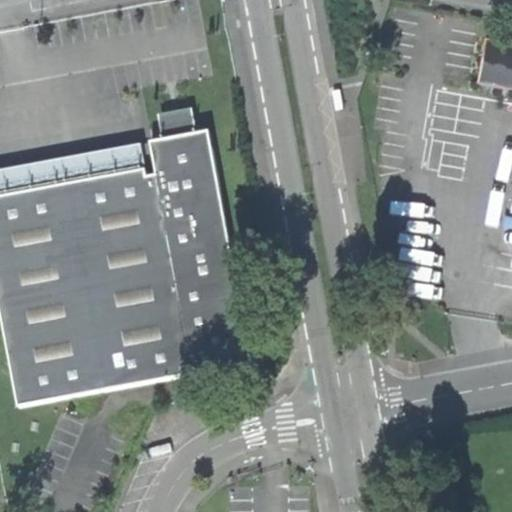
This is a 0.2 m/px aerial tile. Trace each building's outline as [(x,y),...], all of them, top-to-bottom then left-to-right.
[(511,45),(488,41),(480,86),(511,92),(511,45)] [(339,85),(335,86),(338,107),(347,105),(344,90),(343,84),(339,85)] [(160,116),(162,131),(196,125),(193,110),(174,113),(160,116)] [(183,368),(193,366),(195,377),(253,366),(211,132),(197,135),(196,125),(162,131),(164,141),(153,143),(159,176),(149,178),(148,171),(147,171),(0,197),(0,303),(19,409),(185,379),(183,368)] [(0,171),(0,197),(147,171),(143,146),(0,171)]
